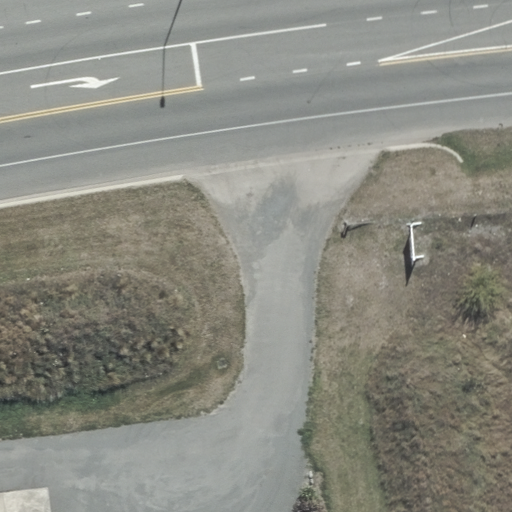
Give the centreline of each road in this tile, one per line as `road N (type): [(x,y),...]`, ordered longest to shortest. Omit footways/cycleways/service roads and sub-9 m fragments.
road 1 (secondary): [(511,10),(214,42)]
road 2 (secondary): [(0,75),(214,42)]
